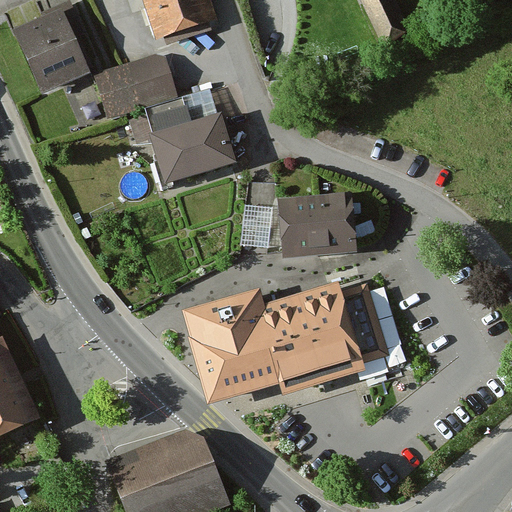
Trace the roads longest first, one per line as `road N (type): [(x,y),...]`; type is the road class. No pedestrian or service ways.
road 1 (residential): [(511,288),(433,206),(289,145),(269,128),(227,0)]
road 2 (secondary): [(0,138),(54,251),(107,325)]
road 3 (secondary): [(297,511),(175,397)]
